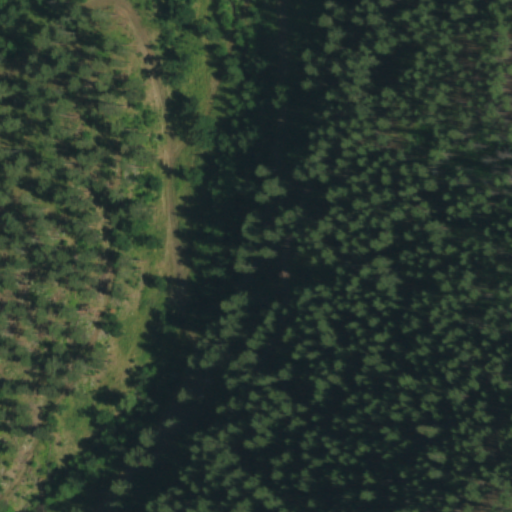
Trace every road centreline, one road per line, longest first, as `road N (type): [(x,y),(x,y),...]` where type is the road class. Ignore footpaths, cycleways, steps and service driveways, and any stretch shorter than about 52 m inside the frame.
road 1 (track): [(373,0),(285,209),(257,341),(152,511)]
road 2 (track): [(198,385),(173,286),(164,122),(150,58),(115,1),(70,9),(0,87)]
road 3 (track): [(121,511),(198,385),(265,213),(285,0)]
